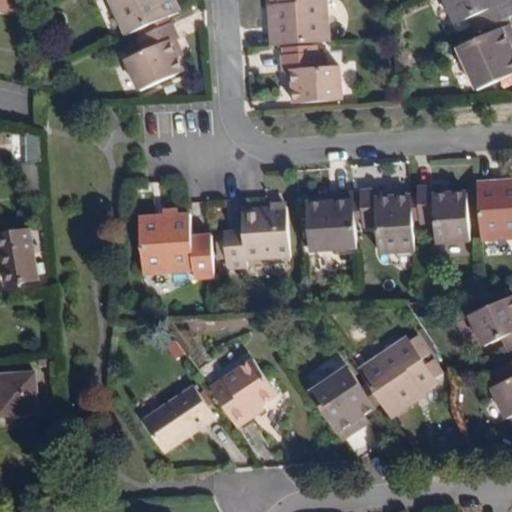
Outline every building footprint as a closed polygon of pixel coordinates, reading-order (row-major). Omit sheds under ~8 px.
[(117,0),(132,34),(184,11),(179,0),(117,0)] [(273,16),(275,45),(332,41),(328,0),(275,0),(276,8),(276,16),(273,16)] [(454,0),(464,23),(489,12),(496,27),(511,19),(511,2),(509,4),(507,0),(454,0)] [(511,76),(511,24),(464,46),(483,89),(511,76)] [(175,25),(123,47),(141,88),(185,70),(180,56),(176,49),(183,46),(175,25)] [(187,53),(183,46),(176,49),(180,56),(187,53)] [(289,57),(289,73),(297,73),(299,89),(300,103),(347,99),(345,67),(332,68),(325,68),(324,54),(321,54),(320,47),(288,49),(289,57)] [(331,53),(324,54),(325,68),(332,68),(331,53)] [(291,89),(299,89),(297,73),(289,73),(291,89)] [(27,165),(40,163),(38,139),(26,136),(26,148),(27,165)] [(14,167),(27,165),(26,148),(14,148),(14,167)] [(511,182),(511,181),(480,183),(484,239),(511,237),(511,182)] [(442,193),(442,186),(426,187),(428,221),(444,220),(446,242),(477,240),(474,192),(459,192),(442,193)] [(412,196),(396,197),(396,203),(381,203),(380,198),(380,191),(363,192),(364,199),(365,219),(366,226),(383,225),(384,253),(416,251),(412,196)] [(332,202),(324,202),(310,203),(313,252),(358,249),(356,220),(354,199),(354,192),(332,194),(332,202)] [(332,202),(332,194),(324,194),(324,202),(332,202)] [(356,220),(365,219),(364,199),(354,199),(356,220)] [(293,256),(290,207),(275,207),(245,208),(246,231),(227,232),(230,267),(248,266),(248,258),(293,256)] [(215,276),(213,234),(193,235),(192,213),(141,216),(145,273),(196,270),(196,277),(215,276)] [(0,254),(5,287),(37,282),(29,230),(0,234),(0,254)] [(511,300),(477,316),(489,344),(508,336),(511,345),(511,300)] [(410,339),(362,372),(394,419),(426,398),(424,395),(442,383),(439,379),(447,374),(437,360),(429,366),(425,359),(433,354),(422,337),(414,342),(410,339)] [(258,364),(215,393),(242,434),(257,424),(253,418),(264,411),(281,399),(258,364)] [(511,367),(511,368),(511,367),(511,382),(499,388),(511,415),(511,367)] [(351,368),(312,395),(345,442),(366,427),(361,421),(367,416),(378,408),(351,368)] [(0,416),(38,415),(36,374),(0,375),(0,416)] [(199,392),(147,426),(169,458),(220,424),(199,392)] [(267,417),(264,411),(253,418),(257,424),(267,417)] [(361,421),(366,427),(372,423),(367,416),(361,421)]
